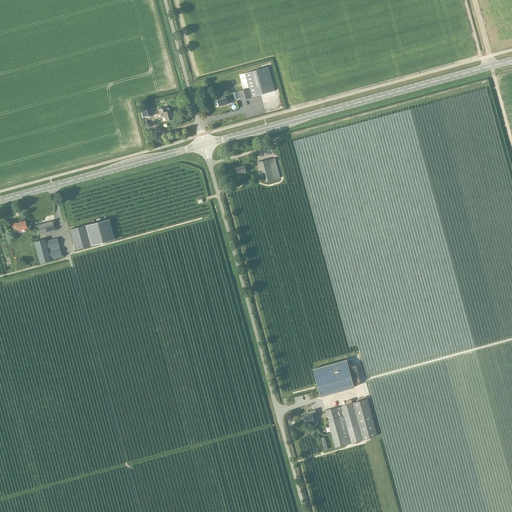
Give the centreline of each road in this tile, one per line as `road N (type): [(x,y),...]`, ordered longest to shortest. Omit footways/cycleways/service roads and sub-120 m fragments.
road 1 (unclassified): [(304,511),(204,144)]
road 2 (primary): [(204,144),(511,60)]
road 3 (primary): [(0,200),(204,144)]
road 4 (unclassified): [(204,144),(164,0)]
